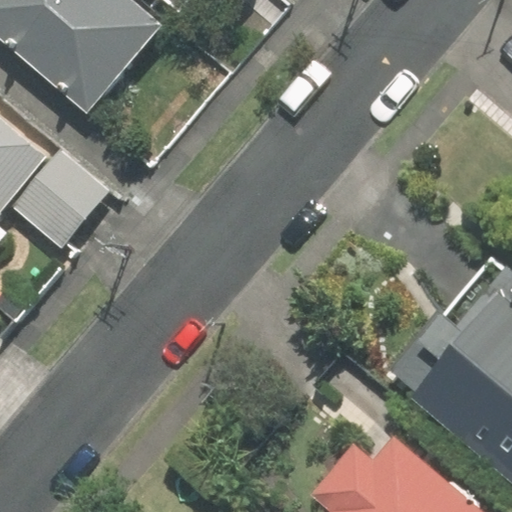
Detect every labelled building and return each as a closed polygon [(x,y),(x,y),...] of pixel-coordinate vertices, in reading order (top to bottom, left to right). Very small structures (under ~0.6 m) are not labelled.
[(0,0),(0,30),(96,118),(166,42),(120,0),(0,0)] [(164,0),(187,19),(203,0),(164,0)] [(0,228),(58,162),(0,111),(0,228)] [(410,390),(511,475),(511,270),(410,390)] [(486,511),(398,438),(379,460),(360,444),(318,494),(338,510),(335,511),(486,511)]
